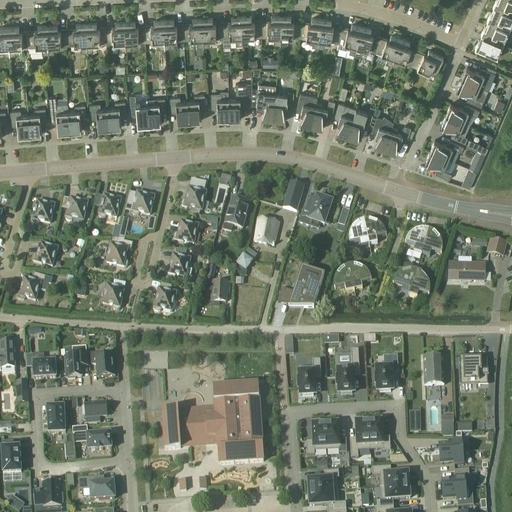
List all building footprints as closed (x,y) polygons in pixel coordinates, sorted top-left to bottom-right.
[(496,1),(493,7),(511,15),(511,0),(498,0),(498,2),(496,1)] [(492,16),(490,15),(487,21),(507,30),(510,31),(511,25),(511,21),(511,19),(511,15),(493,7),(495,8),(492,16)] [(237,43),(242,43),(241,17),(231,18),(231,23),(222,23),(223,39),(223,47),(231,47),(231,39),(236,39),(237,43)] [(248,43),(248,38),(255,38),(261,38),(261,22),(255,22),(252,22),(252,17),(241,17),(242,43),(248,43)] [(275,43),(281,43),(281,17),(271,17),(271,22),(268,22),(261,22),(261,38),(268,38),(275,38),(275,43)] [(291,17),(281,17),(281,43),(287,43),(287,38),(293,38),(300,39),(301,23),(294,22),(291,22),(291,17)] [(193,24),(190,25),(183,25),(184,41),(198,40),(198,45),(204,45),(203,19),(192,19),(193,24)] [(209,40),(223,39),(222,23),(213,24),(213,19),(203,19),(204,45),(210,45),(209,40)] [(308,23),(301,23),(300,39),(306,39),(313,40),(312,45),(318,46),(322,20),(312,19),(311,24),(308,23)] [(174,25),(174,20),(164,21),(165,47),(171,46),(171,42),(184,41),(183,25),(174,25)] [(338,44),(341,28),(334,27),(331,26),(332,21),(322,20),(318,46),(324,46),(325,42),(332,43),(338,44)] [(154,26),(151,26),(145,27),(145,43),(159,42),(159,47),(165,47),(164,21),(154,21),(154,26)] [(486,30),(484,29),(481,35),(483,36),(501,44),(504,45),(507,36),(505,35),(507,30),(487,21),(489,22),(486,30)] [(135,27),(135,22),(125,23),(126,48),(132,48),(132,43),(145,43),(145,27),(135,27)] [(115,28),(112,28),(106,28),(107,45),(120,44),(120,49),(126,48),(125,23),(115,23),(115,28)] [(76,30),(74,30),(67,30),(68,46),(81,46),(82,50),(87,50),(86,24),(76,25),(76,30)] [(97,29),(96,24),(86,24),(87,50),(93,50),(93,45),(107,45),(106,28),(97,29)] [(355,53),(362,28),(352,25),(351,30),(348,29),(341,28),(338,44),(337,48),(350,51),(355,53)] [(30,52),(43,52),(49,52),(48,26),(37,26),(38,31),(28,32),(29,48),(30,52)] [(58,31),(58,26),(48,26),(49,52),(55,51),(54,47),(68,46),(67,30),(58,31)] [(19,32),(19,27),(9,28),(10,54),(16,53),(16,49),(29,48),(28,32),(19,32)] [(0,28),(0,49),(4,49),(4,54),(10,54),(9,28),(0,28)] [(372,30),(362,28),(355,53),(361,54),(362,50),(369,51),(375,53),(380,38),(373,35),(370,35),(372,30)] [(380,38),(375,53),(381,55),(388,57),(386,61),(392,64),(401,39),(391,36),(389,41),(387,40),(380,38)] [(483,36),(480,44),(478,43),(475,49),(497,58),(501,50),(499,49),(501,44),(483,36)] [(399,61),(405,64),(411,66),(418,51),(411,48),(408,47),(410,43),(401,39),(392,64),(397,66),(399,61)] [(429,51),(427,55),(424,54),(418,51),(411,66),(417,69),(429,74),(431,71),(436,74),(444,58),(429,51)] [(323,68),(322,72),(332,73),(333,63),(329,63),(328,66),(326,68),(323,68)] [(485,89),(488,90),(495,74),(484,69),(482,74),(475,71),(473,73),(466,68),(461,79),(485,90),(485,89)] [(301,71),(299,83),(307,84),(309,72),(301,71)] [(481,107),(483,101),(475,98),(477,94),(483,96),(485,90),(461,79),(456,91),(465,92),(464,94),(471,97),(469,102),(481,107)] [(241,119),(241,107),(246,107),(246,83),(236,84),(236,99),(229,99),(229,120),(241,119)] [(342,87),(339,98),(344,100),(347,88),(342,87)] [(265,89),(254,89),(254,97),(257,97),(257,108),(264,110),(261,118),(273,120),(276,94),(264,93),(265,89)] [(294,93),(288,92),(287,95),(276,94),(273,120),(285,121),(284,112),(287,112),(287,105),(293,105),(294,93)] [(300,93),(297,109),(301,111),(301,114),(303,116),(299,123),(311,126),(315,107),(316,107),(318,97),(300,93)] [(211,94),(211,108),(217,108),(217,120),(229,120),(229,99),(221,99),(221,94),(211,94)] [(195,96),(195,101),(188,101),(189,122),(201,121),(200,109),(206,109),(205,95),(195,96)] [(170,98),(171,112),(177,111),(178,123),(189,122),(188,101),(180,102),(180,97),(170,98)] [(51,122),(57,121),(58,133),(70,132),(68,111),(61,112),(60,107),(57,108),(56,98),(49,98),(51,122)] [(155,104),(148,105),(150,126),(161,125),(160,113),(166,112),(165,98),(155,99),(155,104)] [(137,115),(138,126),(150,126),(148,105),(141,105),(140,100),(130,101),(131,115),(137,115)] [(327,109),(316,107),(315,107),(311,126),(323,129),(323,120),(325,120),(327,113),(332,114),(335,102),(329,100),(327,109)] [(108,108),(110,129),(121,128),(120,116),(126,116),(125,102),(115,103),(115,107),(108,108)] [(339,103),(335,115),(340,117),(337,124),(339,125),(335,132),(347,137),(356,110),(345,106),(345,105),(339,103)] [(91,118),(97,118),(98,130),(110,129),(108,108),(101,109),(100,104),(90,105),(91,118)] [(451,104),(446,115),(464,123),(469,126),(476,116),(477,116),(479,110),(468,105),(466,110),(459,107),(457,109),(451,104)] [(76,111),(68,111),(70,132),(82,131),(81,119),(86,119),(85,105),(75,106),(76,111)] [(30,136),(42,135),(41,123),(46,122),(45,109),(35,109),(36,114),(28,115),(30,136)] [(367,113),(356,110),(347,137),(358,141),(359,132),(361,132),(364,125),(369,127),(373,115),(367,113)] [(12,125),(17,125),(18,137),(30,136),(28,115),(21,115),(21,111),(10,111),(12,125)] [(446,115),(440,127),(449,128),(448,131),(455,134),(453,138),(465,143),(467,137),(465,136),(469,126),(464,123),(446,115)] [(377,138),(373,145),(384,149),(392,128),(394,123),(384,116),(383,118),(377,116),(373,128),(378,130),(375,137),(377,138)] [(392,128),(384,149),(396,153),(397,145),(399,145),(402,138),(407,140),(411,128),(405,126),(402,134),(398,133),(397,130),(392,128)] [(441,146),(435,140),(430,152),(448,160),(448,159),(454,162),(459,152),(461,152),(464,147),(452,142),(450,147),(443,144),(441,146)] [(433,164),(433,167),(439,170),(437,175),(449,180),(451,174),(443,170),(448,160),(430,152),(425,163),(433,164)] [(182,208),(183,208),(190,210),(189,216),(199,217),(200,211),(201,212),(204,201),(205,201),(207,192),(204,192),(206,184),(191,180),(189,189),(186,201),(185,200),(184,201),(183,201),(182,202),(182,203),(181,203),(181,204),(181,205),(181,206),(182,207),(182,208)] [(297,213),(305,187),(290,183),(282,209),(297,213)] [(148,196),(137,194),(129,193),(125,210),(132,212),(131,213),(132,215),(134,216),(136,217),(138,216),(139,215),(140,214),(149,216),(152,205),(153,205),(155,197),(148,195),(148,196)] [(97,196),(95,206),(100,208),(98,216),(98,217),(99,218),(100,219),(101,220),(102,220),(103,220),(104,220),(105,219),(106,218),(106,217),(116,219),(119,208),(120,208),(122,200),(115,198),(115,199),(104,197),(97,196)] [(328,216),(332,203),(325,200),(325,199),(319,197),(319,198),(317,198),(316,201),(309,199),(300,224),(308,226),(310,221),(324,226),(325,224),(328,225),(331,217),(328,216)] [(64,198),(62,209),(67,210),(65,219),(65,220),(66,221),(67,222),(68,222),(69,223),(70,223),(71,222),(72,222),(73,221),(73,220),(73,219),(83,222),(86,211),(87,211),(89,202),(82,201),(82,202),(70,199),(70,200),(64,198)] [(233,227),(242,229),(250,204),(232,199),(225,224),(223,230),(231,233),(233,227)] [(35,214),(33,213),(32,221),(32,222),(32,223),(33,224),(33,225),(34,225),(35,225),(36,225),(38,225),(39,224),(40,223),(40,222),(50,224),(52,213),(53,214),(55,205),(49,204),(48,205),(37,202),(35,214)] [(350,211),(343,209),(338,225),(345,227),(350,211)] [(254,243),(274,247),(279,224),(258,219),(254,243)] [(114,225),(114,237),(126,237),(127,220),(123,220),(123,226),(114,225)] [(349,242),(349,244),(350,244),(359,242),(360,248),(369,246),(364,221),(361,222),(360,222),(358,223),(357,224),(355,225),(354,227),(352,228),(351,230),(350,231),(350,232),(350,233),(349,235),(349,237),(348,238),(348,240),(348,241),(349,242)] [(365,221),(364,221),(369,246),(377,244),(376,238),(385,236),(385,237),(386,236),(386,235),(385,233),(384,232),(384,231),(383,230),(382,228),(381,227),(380,225),(378,224),(377,223),(375,222),(374,222),(372,221),(370,221),(368,221),(366,221),(365,221)] [(181,223),(178,234),(177,234),(176,234),(175,234),(174,235),(173,236),(173,237),(173,238),(173,239),(173,240),(174,240),(174,241),(175,242),(183,244),(184,243),(193,245),(196,234),(197,234),(199,226),(192,224),(192,225),(181,223)] [(405,244),(406,244),(415,247),(413,252),(421,255),(428,232),(429,231),(426,230),(424,230),(422,230),(420,230),(418,231),(417,231),(415,232),(413,233),(412,233),(411,234),(410,235),(409,237),(408,237),(407,238),(407,239),(406,241),(405,243),(405,244)] [(429,231),(428,232),(421,255),(429,257),(431,251),(440,254),(440,255),(441,255),(441,253),(442,252),(442,251),(442,250),(442,249),(442,247),(442,246),(441,245),(441,243),(440,241),(439,239),(439,238),(437,236),(436,235),(435,234),(434,233),(432,232),(430,231),(429,231)] [(116,266),(116,267),(124,269),(125,268),(126,268),(127,267),(127,266),(128,266),(128,265),(128,264),(128,263),(127,262),(126,261),(125,260),(127,249),(123,248),(125,239),(111,239),(108,252),(109,253),(106,263),(116,266)] [(502,257),(505,244),(492,240),(488,254),(502,257)] [(33,262),(34,263),(42,265),(42,264),(52,267),(55,256),(56,257),(58,248),(52,246),(52,247),(41,244),(37,255),(36,255),(35,255),(34,256),(33,257),(32,258),(32,259),(32,260),(32,261),(33,262)] [(166,275),(167,275),(175,277),(176,276),(185,278),(188,267),(189,268),(191,259),(185,258),(187,250),(175,250),(174,256),(173,256),(170,267),(169,267),(168,267),(168,268),(167,268),(166,268),(166,269),(165,270),(165,271),(165,272),(165,273),(166,273),(166,274),(166,275)] [(246,278),(252,258),(242,255),(236,275),(246,278)] [(448,282),(484,283),(484,265),(449,264),(448,282)] [(334,288),(334,289),(334,290),(335,290),(334,289),(344,287),(345,293),(354,291),(348,266),(347,267),(345,267),(344,268),(342,269),(341,269),(340,271),(339,272),(337,273),(336,275),(335,277),(334,278),(334,279),(334,281),(334,282),(333,284),(333,285),(333,287),(334,288)] [(350,266),(348,266),(354,291),(362,289),(360,283),(370,281),(370,282),(371,282),(370,280),(370,279),(369,277),(368,275),(367,273),(366,272),(364,271),(363,270),(362,269),(360,268),(358,267),(357,267),(355,266),(353,266),(351,266),(350,266)] [(282,288),(277,303),(290,305),(289,309),(303,309),(314,309),(323,279),(325,275),(302,268),(300,272),(301,272),(294,292),(282,288)] [(402,287),(401,293),(409,296),(416,272),(414,271),(412,271),(410,271),(409,271),(407,271),(406,271),(404,272),(403,272),(401,273),(400,274),(399,275),(398,275),(397,277),(396,278),(395,279),(394,280),(393,282),(393,283),(392,285),(393,285),(393,284),(402,287)] [(419,292),(428,295),(428,296),(429,294),(429,292),(429,291),(429,289),(429,288),(429,285),(429,284),(428,283),(428,281),(426,279),(425,278),(424,277),(424,276),(422,275),(421,274),(419,273),(418,272),(416,272),(409,296),(417,298),(419,292)] [(25,300),(25,299),(35,301),(38,291),(43,292),(44,292),(45,292),(46,291),(47,290),(49,285),(51,286),(52,279),(45,277),(34,274),(32,281),(24,279),(21,290),(20,289),(17,297),(17,298),(17,299),(18,299),(18,300),(19,301),(20,301),(21,302),(22,302),(23,301),(24,301),(25,300)] [(225,292),(228,292),(228,284),(212,283),(212,302),(225,302),(225,292)] [(161,312),(161,311),(162,310),(171,312),(174,301),(175,301),(177,293),(171,292),(172,286),(161,284),(160,290),(159,290),(156,301),(155,301),(153,309),(153,310),(154,311),(154,312),(155,312),(156,313),(157,313),(158,313),(159,313),(160,313),(160,312),(161,312)] [(103,304),(112,307),(112,308),(112,309),(113,310),(113,311),(114,311),(115,311),(116,312),(118,311),(119,311),(120,310),(122,301),(121,301),(124,290),(112,287),(113,286),(106,285),(104,293),(105,293),(103,304)] [(87,288),(76,286),(75,295),(85,297),(87,288)] [(294,354),(293,336),(285,337),(286,354),(294,354)] [(0,367),(1,367),(1,369),(15,368),(13,342),(0,342),(0,367)] [(68,381),(75,380),(75,378),(82,378),(81,364),(87,363),(86,348),(72,349),(73,357),(65,358),(66,379),(68,379),(68,381)] [(338,378),(337,378),(337,387),(339,387),(339,394),(341,394),(341,395),(352,395),(352,393),(354,393),(353,377),(360,377),(358,350),(351,351),(351,366),(338,367),(338,378)] [(96,365),(96,378),(112,377),(111,356),(95,357),(95,353),(89,354),(90,366),(96,365)] [(56,379),(55,362),(54,362),(54,363),(34,364),(33,356),(26,356),(26,369),(33,369),(34,379),(34,380),(56,379)] [(423,359),(424,386),(444,386),(442,358),(443,358),(443,357),(423,358),(423,359)] [(473,357),(459,357),(459,365),(459,368),(462,368),(463,375),(463,383),(471,382),(471,383),(475,383),(475,382),(478,382),(478,387),(480,386),(480,384),(485,384),(488,384),(487,377),(488,377),(488,371),(487,371),(487,360),(481,361),(481,359),(473,359),(473,357)] [(300,380),(298,380),(299,389),(300,389),(300,396),(302,396),(302,397),(313,397),(313,395),(315,395),(314,380),(321,379),(320,360),(312,361),(313,368),(299,369),(300,380)] [(377,385),(378,392),(379,391),(379,393),(391,392),(390,391),(392,391),(391,375),(398,375),(397,361),(390,362),(390,368),(376,369),(377,376),(375,376),(376,385),(377,385)] [(28,381),(16,382),(17,404),(29,404),(28,381)] [(213,388),(215,412),(178,415),(177,410),(162,411),(165,450),(180,449),(180,445),(217,442),(219,466),(263,463),(257,385),(213,388)] [(107,415),(106,402),(85,404),(87,423),(100,422),(100,416),(107,415)] [(66,434),(64,407),(47,408),(49,435),(66,434)] [(410,411),(410,433),(421,432),(421,411),(410,411)] [(441,417),(442,437),(454,437),(453,417),(441,417)] [(372,423),(369,423),(370,451),(383,450),(383,453),(390,452),(390,438),(383,438),(382,421),(372,422),(372,423)] [(356,440),(350,440),(351,459),(358,459),(358,452),(370,451),(369,423),(365,424),(365,422),(356,423),(356,440)] [(329,426),(325,426),(327,451),(339,450),(339,454),(347,454),(346,440),(339,441),(338,424),(329,424),(329,426)] [(313,442),(306,443),(307,456),(314,455),(314,452),(327,451),(325,426),(322,426),(322,425),(312,425),(313,442)] [(471,425),(458,425),(458,433),(471,433),(471,425)] [(110,434),(87,436),(88,451),(97,451),(97,452),(103,451),(103,450),(111,450),(110,434)] [(439,446),(440,455),(463,453),(462,441),(452,442),(452,445),(439,446)] [(19,447),(13,448),(13,442),(1,442),(3,474),(21,473),(19,447)] [(440,455),(441,464),(454,463),(454,466),(464,465),(463,453),(440,455)] [(390,467),(372,469),(372,476),(379,476),(380,488),(408,486),(407,483),(409,483),(408,473),(391,474),(390,467)] [(455,481),(442,482),(443,491),(465,489),(470,489),(469,470),(454,471),(455,481)] [(325,479),(308,481),(308,490),(310,490),(310,493),(337,491),(336,479),(339,479),(338,471),(324,472),(325,479)] [(101,484),(100,478),(79,480),(80,490),(90,490),(91,501),(115,499),(115,495),(114,487),(114,483),(101,484)] [(59,483),(42,484),(42,492),(33,493),(34,507),(43,507),(43,509),(61,507),(61,504),(63,504),(62,495),(60,495),(59,483)] [(381,500),(380,501),(380,508),(393,507),(393,500),(410,499),(409,490),(408,490),(408,486),(380,488),(381,500)] [(465,489),(443,491),(444,500),(457,499),(457,502),(466,501),(465,489)] [(310,497),(309,497),(310,507),(327,505),(327,511),(330,511),(346,511),(345,503),(338,504),(337,491),(310,493),(310,497)]
